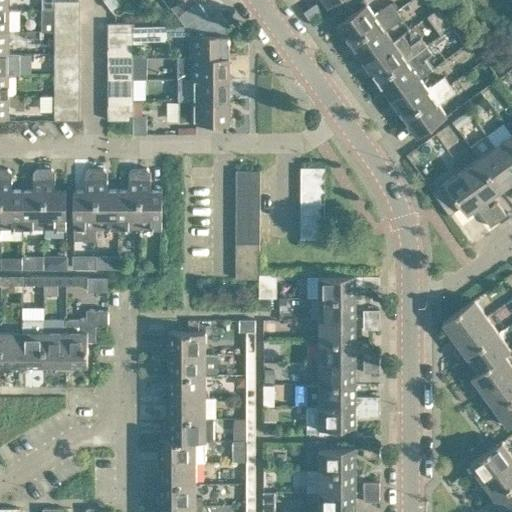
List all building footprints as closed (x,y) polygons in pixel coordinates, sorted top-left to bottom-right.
[(9,0),(0,0),(0,9),(10,9),(9,0)] [(80,12),(80,0),(54,0),(55,10),(55,11),(80,12)] [(117,0),(104,0),(111,9),(120,3),(117,0)] [(166,0),(178,16),(199,2),(197,0),(166,0)] [(230,34),(228,34),(228,21),(221,11),(210,18),(206,12),(199,2),(178,16),(185,26),(168,26),(168,36),(192,36),(192,57),(230,57),(230,34)] [(317,2),(304,11),(309,20),(323,10),(317,2)] [(351,43),(397,10),(391,2),(374,14),(366,3),(337,24),(351,43)] [(439,8),(427,16),(441,35),(452,26),(439,8)] [(0,31),(10,31),(10,9),(0,9),(0,31)] [(55,32),(55,24),(55,11),(55,10),(41,10),(41,31),(55,32)] [(364,61),(393,40),(386,30),(402,18),(397,10),(351,43),(364,61)] [(80,24),(80,12),(55,11),(55,24),(80,24)] [(133,22),(116,22),(108,22),(108,34),(133,34),(133,26),(133,22)] [(80,36),(80,24),(55,24),(55,32),(55,36),(80,36)] [(149,36),(149,26),(133,26),(133,34),(133,42),(143,42),(149,36)] [(0,52),(10,52),(10,31),(0,31),(0,52)] [(465,43),(456,31),(447,37),(456,51),(465,43)] [(133,42),(133,34),(108,34),(108,47),(133,47),(133,42)] [(378,80),(423,47),(427,45),(421,37),(410,44),(402,34),(393,40),(364,61),(378,80)] [(80,48),(80,36),(55,36),(55,48),(80,48)] [(133,59),(133,47),(108,47),(108,59),(133,59)] [(391,98),(420,77),(412,67),(429,55),(423,47),(378,80),(391,98)] [(80,60),(80,48),(55,48),(55,60),(80,60)] [(0,74),(10,74),(10,52),(0,52),(0,74)] [(230,57),(192,57),(180,57),(180,78),(192,78),(230,78),(230,57)] [(133,68),(133,59),(108,59),(108,71),(133,71),(133,68)] [(147,59),(147,78),(159,78),(158,59),(147,59)] [(80,72),(80,60),(55,60),(55,71),(80,72)] [(145,69),(133,68),(133,71),(133,79),(145,78),(145,69)] [(80,84),(80,72),(55,71),(55,84),(80,84)] [(133,79),(133,71),(108,71),(108,83),(133,83),(133,79)] [(0,95),(10,95),(10,74),(0,74),(0,95)] [(404,117),(450,84),(444,76),(427,88),(420,77),(391,98),(404,117)] [(230,100),(230,78),(192,78),(192,100),(230,100)] [(418,136),(447,115),(439,104),(456,92),(455,91),(461,86),(456,79),(450,84),(404,117),(418,136)] [(133,95),(133,83),(108,83),(108,95),(133,95)] [(80,96),(80,84),(55,84),(55,96),(80,96)] [(25,95),(10,95),(0,95),(0,117),(9,118),(9,105),(15,105),(15,109),(25,109),(25,95)] [(133,107),(133,95),(108,95),(108,107),(133,107)] [(80,108),(80,96),(55,96),(55,107),(80,108)] [(230,122),(230,100),(192,100),(180,100),(180,122),(230,122)] [(80,120),(80,108),(55,107),(55,120),(80,120)] [(133,120),(133,115),(133,107),(108,107),(108,120),(133,120)] [(133,115),(133,120),(133,134),(151,134),(151,115),(133,115)] [(511,169),(511,134),(495,145),(511,169)] [(501,189),(511,181),(511,169),(495,145),(479,157),(501,189)] [(486,201),(501,189),(479,157),(462,169),(485,201),(486,201)] [(325,167),(301,166),(301,178),(325,179),(325,167)] [(23,227),(23,189),(12,189),(12,171),(8,168),(1,167),(1,227),(23,227)] [(44,227),(44,168),(37,167),(33,171),(33,189),(23,189),(23,227),(44,227)] [(51,168),(44,168),(44,227),(66,227),(66,189),(55,189),(55,171),(51,168)] [(97,227),(97,168),(89,168),(86,171),(86,189),(74,189),(74,227),(97,227)] [(118,227),(118,189),(107,189),(107,171),(104,168),(97,168),(97,227),(118,227)] [(140,227),(140,168),(132,168),(129,171),(129,189),(118,189),(118,227),(140,227)] [(147,168),(140,168),(140,227),(162,227),(162,189),(150,189),(151,171),(147,168)] [(490,207),(486,201),(485,201),(462,169),(432,191),(449,214),(462,205),(468,213),(477,207),(491,226),(499,221),(489,207),(490,207)] [(260,170),(236,170),(236,183),(260,183),(260,170)] [(325,191),(325,179),(301,178),(301,190),(325,191)] [(260,195),(260,183),(236,183),(236,195),(260,195)] [(325,203),(325,191),(301,190),(301,202),(325,203)] [(260,207),(260,195),(236,195),(236,207),(260,207)] [(325,215),(325,203),(301,202),(301,214),(325,215)] [(497,202),(490,207),(489,207),(499,221),(507,215),(497,202)] [(260,219),(260,207),(236,207),(236,219),(260,219)] [(325,227),(325,215),(301,214),(300,226),(325,227)] [(260,231),(260,219),(236,219),(236,231),(260,231)] [(324,239),(325,227),(300,226),(300,239),(324,239)] [(260,243),(260,238),(260,231),(236,231),(236,242),(260,243)] [(260,256),(260,243),(236,242),(236,255),(260,256)] [(260,267),(260,256),(236,255),(236,267),(260,267)] [(259,277),(260,267),(236,267),(235,278),(259,279),(259,277)] [(23,284),(23,275),(1,275),(1,284),(23,284)] [(45,284),(45,275),(23,275),(23,284),(45,284)] [(66,284),(66,275),(45,275),(45,284),(66,284)] [(88,284),(88,275),(66,275),(66,284),(88,284)] [(259,279),(259,298),(276,298),(276,277),(272,277),(272,275),(259,275),(259,277),(259,279)] [(356,297),(355,275),(319,275),(319,297),(356,297)] [(379,275),(363,275),(364,285),(379,285),(379,275)] [(356,319),(356,297),(319,297),(319,319),(356,319)] [(456,340),(487,317),(474,298),(443,321),(456,340)] [(88,367),(88,341),(96,341),(96,325),(108,325),(108,309),(87,309),(87,319),(67,319),(67,367),(88,367)] [(364,309),(364,319),(380,319),(380,309),(364,309)] [(467,355),(499,332),(487,317),(456,340),(467,355)] [(45,367),(45,319),(24,319),(24,331),(23,367),(45,367)] [(67,367),(67,319),(45,319),(45,367),(67,367)] [(356,340),(356,319),(319,319),(319,341),(356,340)] [(380,329),(380,319),(364,319),(364,329),(380,329)] [(23,367),(24,331),(2,331),(2,367),(23,367)] [(206,354),(206,331),(169,331),(169,354),(206,354)] [(255,354),(255,331),(247,331),(247,354),(255,354)] [(479,371),(504,353),(510,348),(499,332),(467,355),(479,371)] [(356,362),(356,340),(319,341),(319,363),(356,362)] [(364,352),(364,362),(380,362),(380,352),(364,352)] [(484,392),(511,371),(511,364),(504,353),(479,371),(472,376),(484,392)] [(206,375),(206,354),(169,354),(169,375),(206,375)] [(255,375),(255,354),(247,354),(247,375),(255,375)] [(356,384),(356,362),(319,363),(319,384),(356,384)] [(380,372),(380,362),(364,362),(364,372),(380,372)] [(496,409),(511,397),(511,371),(484,392),(496,409)] [(206,397),(206,375),(169,375),(169,397),(206,397)] [(255,397),(255,375),(247,375),(247,397),(255,397)] [(356,395),(356,384),(319,384),(307,384),(307,406),(380,406),(380,395),(356,395)] [(206,418),(206,397),(169,397),(169,418),(206,418)] [(255,418),(255,397),(247,397),(247,418),(255,418)] [(508,426),(511,423),(511,397),(496,409),(508,426)] [(380,415),(380,406),(307,406),(307,427),(319,427),(319,433),(337,433),(337,427),(356,427),(356,415),(380,415)] [(214,440),(214,418),(206,418),(169,418),(169,439),(169,440),(206,440),(214,440)] [(255,440),(255,418),(247,418),(247,440),(255,440)] [(206,461),(206,440),(169,440),(169,439),(159,439),(159,461),(196,461),(206,461)] [(255,461),(255,440),(247,440),(247,461),(255,461)] [(482,480),(511,458),(511,454),(502,440),(470,463),(482,480)] [(319,447),(319,469),(356,469),(356,447),(319,447)] [(364,447),(364,457),(380,457),(380,447),(364,447)] [(494,496),(511,483),(511,458),(482,480),(494,496)] [(196,483),(196,461),(159,461),(159,483),(196,483)] [(255,483),(255,461),(247,461),(246,483),(255,483)] [(356,491),(356,469),(319,469),(307,469),(307,491),(356,491)] [(380,490),(380,481),(364,481),(364,491),(380,490)] [(196,496),(196,483),(159,483),(159,504),(203,504),(203,496),(196,496)] [(255,504),(255,483),(246,483),(246,504),(255,504)] [(505,511),(507,511),(511,508),(511,483),(494,496),(505,511)] [(380,501),(380,490),(364,491),(364,501),(380,501)] [(355,511),(356,491),(307,491),(307,501),(320,501),(319,511),(355,511)]
